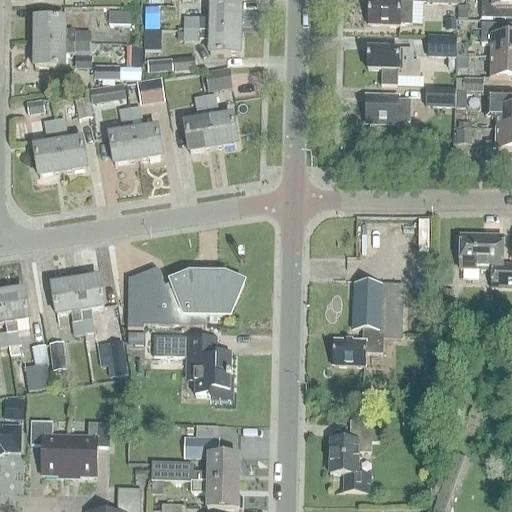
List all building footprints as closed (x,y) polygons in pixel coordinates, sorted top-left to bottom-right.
[(174,0),(144,0),(144,33),(158,34),(158,12),(174,12),(174,0)] [(511,0),(491,0),(481,0),(480,21),(492,21),(492,9),(511,9),(511,0)] [(369,1),(368,28),(399,29),(399,26),(411,27),(412,5),(400,4),(400,2),(369,1)] [(458,6),(458,18),(467,18),(467,6),(458,6)] [(184,21),(184,33),(210,33),(240,34),(240,9),(211,9),(210,21),(184,21)] [(108,28),(130,29),(130,15),(108,15),(108,28)] [(91,46),(91,35),(64,35),(64,22),(34,22),(34,46),(64,46),(74,46),(91,46)] [(456,34),(457,23),(445,23),(445,34),(456,34)] [(490,47),(490,60),(511,60),(511,26),(480,26),(480,47),(490,47)] [(210,33),(184,33),(183,45),(200,45),(200,42),(210,42),(209,57),(239,58),(240,34),(210,33)] [(428,60),(457,61),(458,40),(429,39),(428,60)] [(64,46),(34,46),(34,70),(64,70),(64,46)] [(91,58),(91,46),(74,46),(74,58),(91,58)] [(382,87),(380,87),(380,88),(397,89),(397,80),(420,80),(421,64),(412,64),(412,52),(399,52),(399,51),(367,50),(367,72),(382,73),(382,87)] [(511,60),(490,60),(489,81),(511,81),(511,60)] [(163,62),(147,63),(148,75),(164,74),(163,62)] [(94,84),(119,84),(119,70),(94,70),(94,84)] [(229,73),(206,76),(208,92),(232,88),(229,73)] [(454,95),(465,96),(482,96),(482,82),(454,81),(454,92),(454,95)] [(137,86),(141,109),(165,105),(162,82),(137,86)] [(105,91),(89,94),(91,106),(107,103),(105,91)] [(454,95),(454,92),(426,91),(425,109),(454,110),(454,95)] [(496,119),(496,132),(511,132),(511,97),(486,98),(486,119),(496,119)] [(216,98),(205,100),(208,122),(213,152),(237,148),(232,118),(219,121),(216,98)] [(366,99),(366,126),(397,127),(397,125),(409,125),(410,103),(397,103),(397,100),(366,99)] [(208,122),(205,100),(195,101),(198,124),(185,126),(189,155),(213,152),(208,122)] [(75,103),(79,123),(93,121),(89,101),(75,103)] [(42,102),(27,105),(29,119),(45,116),(42,102)] [(144,133),(142,124),(140,110),(129,112),(131,125),(138,164),(162,160),(157,131),(144,133)] [(138,164),(131,125),(129,112),(119,114),(121,127),(123,127),(124,136),(109,138),(114,168),(138,164)] [(62,176),(86,172),(82,143),(67,145),(65,136),(63,123),(54,124),(56,137),(62,176)] [(56,137),(54,124),(45,125),(47,139),(56,137)] [(455,132),(455,146),(470,146),(471,132),(455,132)] [(511,132),(496,132),(495,145),(485,145),(485,165),(496,166),(496,153),(511,153),(511,132)] [(46,148),(34,150),(39,180),(62,176),(56,137),(47,139),(45,139),(46,148)] [(502,240),(460,238),(460,272),(492,273),(491,291),(511,291),(511,267),(502,267),(502,240)] [(127,331),(143,332),(143,328),(207,329),(207,328),(206,328),(206,319),(232,319),(232,318),(231,318),(244,286),(225,278),(225,270),(189,269),(189,277),(164,287),(159,274),(157,272),(154,272),(129,283),(129,282),(128,282),(127,331)] [(99,281),(76,285),(85,338),(95,336),(93,322),(91,323),(89,313),(104,310),(99,281)] [(71,316),(73,326),(72,326),(74,340),(85,338),(76,285),(51,289),(56,318),(71,316)] [(334,343),(333,369),(365,371),(365,355),(381,356),(382,346),(380,346),(380,341),(400,342),(401,321),(410,321),(411,290),(354,288),(352,332),(366,332),(366,344),(334,343)] [(24,293),(0,296),(0,298),(5,326),(6,336),(9,351),(10,360),(20,359),(19,349),(20,349),(16,325),(28,322),(24,293)] [(438,294),(438,334),(452,334),(452,310),(446,311),(446,294),(438,294)] [(0,351),(9,351),(6,336),(0,337),(0,351)] [(127,337),(127,347),(143,347),(143,337),(127,337)] [(154,340),(153,360),(191,361),(191,375),(195,375),(195,399),(210,400),(210,395),(230,395),(230,356),(215,355),(215,341),(154,340)] [(128,378),(123,344),(110,346),(115,380),(128,378)] [(66,373),(63,346),(50,347),(52,374),(66,373)] [(25,371),(29,395),(50,392),(44,348),(33,350),(35,370),(25,371)] [(23,422),(24,402),(12,402),(11,422),(23,422)] [(403,430),(426,431),(427,416),(404,415),(403,430)] [(42,479),(69,480),(70,440),(52,440),(52,425),(30,425),(30,449),(43,449),(42,479)] [(357,445),(330,444),(329,477),(344,478),(343,494),(369,495),(369,477),(357,476),(357,455),(370,456),(370,446),(381,446),(381,433),(371,433),(371,426),(350,425),(350,437),(357,438),(357,445)] [(70,440),(69,480),(95,481),(96,451),(109,451),(110,427),(88,426),(87,441),(70,440)] [(0,456),(2,454),(19,455),(20,430),(0,429),(0,456)] [(184,462),(200,462),(200,454),(218,454),(218,442),(184,442),(184,462)] [(454,456),(433,511),(452,511),(471,462),(454,456)] [(191,475),(191,485),(238,487),(239,460),(208,459),(207,475),(191,475)] [(237,511),(238,487),(191,485),(191,496),(207,496),(206,511),(237,511)] [(141,505),(141,493),(117,492),(117,505),(141,505)]
